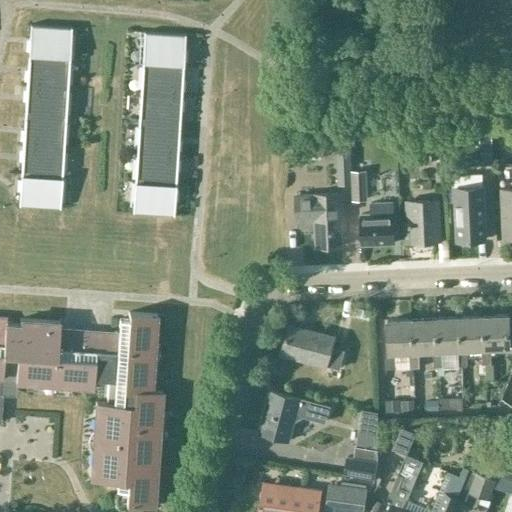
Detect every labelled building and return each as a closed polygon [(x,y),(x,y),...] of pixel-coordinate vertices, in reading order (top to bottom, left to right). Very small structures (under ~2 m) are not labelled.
[(69,26),(28,23),(26,54),(67,56),(69,26)] [(141,31),(139,61),(181,63),(183,33),(141,31)] [(67,56),(26,54),(24,84),(65,87),(67,56)] [(179,94),(181,63),(139,61),(137,91),(179,94)] [(24,84),(22,114),(63,117),(65,87),(24,84)] [(137,91),(135,121),(177,124),(179,94),(137,91)] [(22,114),(20,145),(62,147),(63,117),(22,114)] [(175,154),(177,124),(135,121),(133,152),(175,154)] [(402,130),(402,137),(416,138),(416,130),(402,130)] [(491,133),(480,133),(480,144),(491,144),(491,133)] [(295,145),(296,155),(321,154),(320,144),(295,145)] [(62,147),(20,145),(18,175),(60,177),(62,147)] [(133,152),(131,182),(173,185),(175,154),(133,152)] [(338,186),(351,185),(350,171),(351,171),(350,154),(337,154),(338,186)] [(367,170),(351,171),(350,171),(351,185),(352,201),(367,200),(367,170)] [(60,177),(18,175),(16,205),(58,208),(60,177)] [(171,215),(173,185),(131,182),(130,212),(171,215)] [(455,238),(484,238),(483,183),(454,184),(455,238)] [(511,186),(501,187),(503,235),(511,234),(511,186)] [(313,192),(313,194),(295,195),(295,221),(314,220),(315,245),(340,244),(339,223),(343,223),(342,191),(313,192)] [(440,216),(439,197),(407,199),(407,213),(409,213),(409,220),(403,220),(404,238),(410,238),(410,240),(438,239),(437,216),(440,216)] [(361,242),(393,241),(391,200),(369,201),(369,211),(360,211),(361,242)] [(93,379),(100,380),(107,380),(106,403),(95,402),(90,479),(116,481),(116,490),(126,490),(125,504),(153,506),(160,390),(150,389),(155,313),(127,311),(126,318),(118,317),(117,332),(57,328),(58,320),(19,318),(18,323),(5,322),(5,317),(0,316),(0,404),(1,394),(3,394),(3,386),(16,387),(16,382),(92,388),(93,379)] [(507,312),(479,313),(480,345),(481,361),(491,361),(490,344),(508,344),(507,312)] [(480,345),(479,313),(455,314),(456,346),(457,362),(468,361),(467,345),(480,345)] [(432,348),(431,314),(408,315),(408,349),(409,364),(420,363),(419,348),(432,348)] [(456,346),(455,314),(431,314),(432,348),(433,363),(443,362),(443,347),(456,346)] [(388,348),(385,348),(386,364),(409,364),(408,349),(408,315),(387,316),(388,348)] [(337,364),(341,348),(329,345),(331,335),(285,324),(279,350),(337,364)] [(257,433),(289,441),(294,421),(303,416),(326,422),(330,406),(268,390),(257,433)] [(401,411),(400,400),(386,401),(387,412),(401,411)] [(414,400),(403,400),(403,410),(414,410),(414,400)] [(438,401),(426,401),(426,411),(438,410),(438,401)] [(361,410),(359,422),(377,424),(377,413),(361,410)] [(400,428),(391,448),(406,455),(417,429),(400,428)] [(347,456),(345,473),(379,478),(378,449),(356,445),(354,457),(347,456)] [(406,455),(389,495),(393,497),(391,502),(403,508),(407,499),(422,461),(410,456),(406,455)] [(511,462),(506,460),(501,476),(511,479),(511,462)] [(391,502),(386,511),(452,511),(459,497),(470,467),(463,465),(459,476),(447,471),(432,509),(407,499),(403,508),(391,502)] [(470,467),(459,497),(462,498),(466,500),(469,491),(482,496),(479,504),(488,507),(491,499),(489,498),(496,480),(476,472),(477,470),(470,467)] [(364,511),(368,488),(329,482),(325,510),(337,511),(364,511)] [(261,488),(257,511),(315,511),(318,497),(316,496),(317,490),(298,486),(297,493),(261,488)]
